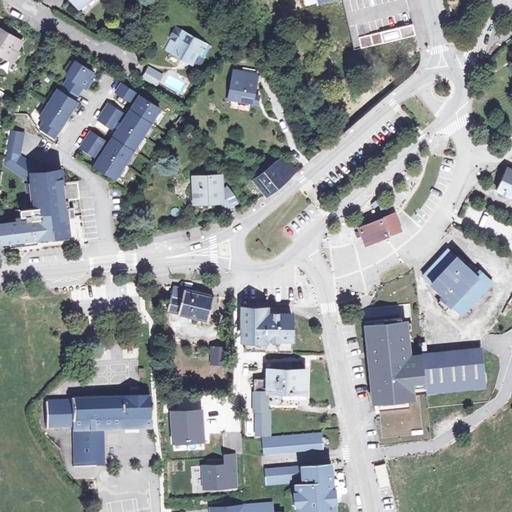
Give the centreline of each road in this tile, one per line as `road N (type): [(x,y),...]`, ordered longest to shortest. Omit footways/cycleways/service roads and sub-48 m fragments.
road 1 (secondary): [(259,267),(281,263),(454,112)]
road 2 (unclassified): [(372,511),(322,279)]
road 3 (unknown): [(423,83),(238,229)]
road 4 (secondary): [(467,154),(426,237),(383,267),(322,279)]
road 5 (residential): [(59,158),(97,185),(108,262)]
